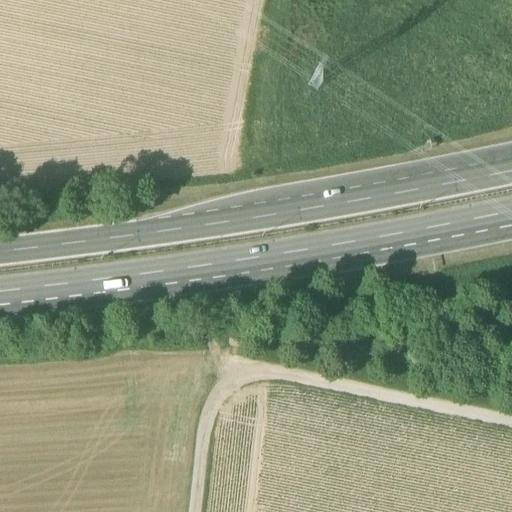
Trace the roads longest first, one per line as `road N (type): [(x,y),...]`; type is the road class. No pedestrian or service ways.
road 1 (trunk): [(0,299),(269,265),(511,216)]
road 2 (trunk): [(511,169),(0,253)]
